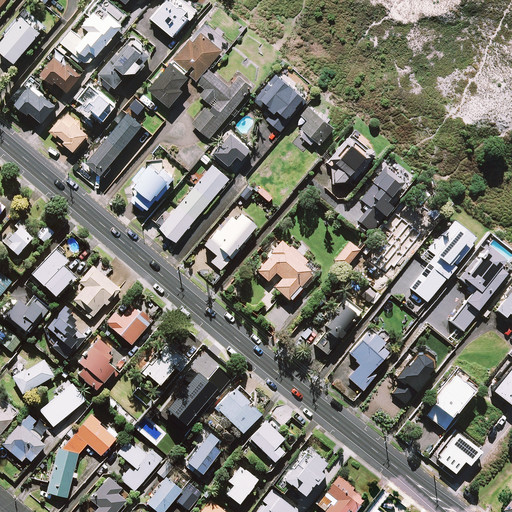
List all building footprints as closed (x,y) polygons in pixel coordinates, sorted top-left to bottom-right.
[(197,12),(183,0),(164,0),(161,4),(165,6),(154,18),(175,37),(197,12)] [(47,25),(26,8),(3,34),(6,37),(0,43),(0,46),(16,60),(47,25)] [(106,19),(96,10),(85,23),(91,29),(83,39),(72,29),(63,41),(88,63),(94,57),(88,52),(92,48),(98,54),(124,24),(111,13),(106,19)] [(174,59),(150,87),(170,104),(184,89),(180,86),(190,74),(197,81),(206,88),(201,94),(211,103),(193,123),(210,137),(254,86),(241,75),(230,87),(209,68),(208,68),(223,51),(202,33),(194,41),(191,39),(174,59)] [(147,62),(145,60),(151,52),(135,39),(132,42),(128,39),(101,71),(118,85),(131,70),(134,73),(135,71),(138,73),(147,62)] [(67,65),(56,55),(43,72),(55,82),(57,79),(69,90),(82,73),(69,63),(67,65)] [(256,99),(262,104),(266,100),(271,104),(269,106),(274,110),(271,115),(268,119),(281,130),(309,99),(279,73),(256,99)] [(25,86),(28,89),(16,103),(29,113),(30,112),(43,122),(54,109),(58,105),(39,89),(42,85),(33,77),(25,86)] [(78,100),(87,107),(92,108),(105,118),(117,103),(91,83),(78,100)] [(301,127),(296,133),(308,143),(298,154),(313,167),(344,131),(334,122),(335,121),(322,110),(321,111),(312,104),(296,123),(301,127)] [(143,124),(129,112),(89,160),(103,172),(143,124)] [(53,136),(59,141),(58,143),(62,146),(64,144),(65,143),(75,152),(90,136),(80,127),(80,122),(76,123),(67,115),(61,123),(59,121),(49,132),(53,136)] [(252,148),(233,131),(216,150),(231,163),(239,153),(244,157),(252,148)] [(325,187),(338,199),(344,199),(352,190),(345,185),(351,177),(353,179),(373,156),(350,136),(330,159),(338,167),(333,173),(335,175),(325,187)] [(284,149),(275,159),(299,180),(308,169),(305,167),(307,165),(289,150),(287,152),(284,149)] [(211,159),(205,153),(199,158),(206,164),(211,159)] [(149,160),(147,167),(144,164),(135,176),(139,179),(132,187),(137,191),(132,198),(147,211),(176,176),(164,165),(164,160),(149,160)] [(230,178),(214,164),(161,226),(177,240),(230,178)] [(388,201),(406,180),(387,165),(373,182),(374,183),(361,199),(369,206),(358,220),(370,230),(392,204),(388,201)] [(251,185),(269,201),(282,187),(264,171),(251,185)] [(253,192),(248,187),(241,195),(245,200),(253,192)] [(360,276),(380,292),(429,235),(410,219),(414,213),(405,205),(385,228),(394,235),(360,276)] [(257,226),(242,213),(236,220),(232,217),(220,230),(218,228),(205,244),(217,255),(211,262),(220,269),(257,226)] [(477,238),(454,220),(439,240),(437,238),(427,250),(421,258),(428,263),(410,288),(428,302),(477,238)] [(31,229),(22,221),(4,241),(18,254),(34,237),(28,232),(31,229)] [(54,232),(45,225),(37,235),(45,242),(54,232)] [(308,260),(283,240),(257,271),(269,280),(276,272),(282,277),(275,287),(290,300),(313,272),(304,265),(308,260)] [(360,250),(349,241),(334,261),(345,270),(360,250)] [(487,246),(461,278),(471,286),(467,290),(473,295),(452,321),(465,331),(509,276),(502,270),(508,263),(487,246)] [(68,261),(56,249),(32,273),(56,296),(75,276),(64,265),(68,261)] [(108,269),(98,260),(80,281),(86,286),(74,300),(93,316),(105,302),(107,304),(120,289),(103,274),(108,269)] [(0,294),(12,281),(0,270),(0,294)] [(376,294),(368,287),(361,295),(369,302),(376,294)] [(511,289),(496,309),(506,316),(509,312),(511,314),(511,289)] [(49,309),(34,296),(27,304),(19,298),(7,313),(30,332),(49,309)] [(358,314),(342,301),(325,324),(328,326),(315,344),(328,354),(348,327),(358,314)] [(66,305),(44,330),(49,334),(52,330),(60,337),(53,345),(66,357),(85,337),(72,326),(79,318),(82,320),(85,316),(78,310),(75,314),(66,305)] [(140,311),(132,305),(122,317),(115,311),(106,322),(132,344),(153,319),(141,309),(140,311)] [(22,340),(4,327),(0,331),(0,341),(13,351),(22,340)] [(388,345),(370,329),(349,353),(360,363),(348,377),(362,389),(376,374),(372,371),(388,352),(384,348),(388,345)] [(115,352),(99,338),(80,361),(85,366),(79,373),(97,389),(105,379),(110,383),(119,372),(107,361),(115,352)] [(158,355),(152,362),(150,360),(142,370),(147,375),(149,373),(162,384),(176,366),(181,371),(189,360),(165,341),(156,353),(158,355)] [(435,367),(434,357),(426,351),(417,352),(397,377),(402,381),(392,393),(405,404),(435,367)] [(28,362),(17,353),(9,363),(20,372),(28,362)] [(15,378),(24,394),(53,377),(44,361),(15,378)] [(190,382),(165,413),(185,429),(213,394),(216,397),(232,378),(218,366),(206,380),(197,373),(195,375),(189,371),(184,377),(190,382)] [(466,376),(456,368),(435,396),(439,399),(427,415),(444,428),(458,410),(476,386),(465,378),(466,376)] [(511,368),(492,393),(511,408),(511,368)] [(41,410),(54,427),(86,403),(73,385),(41,410)] [(252,402),(236,387),(217,407),(243,432),(261,414),(250,403),(252,402)] [(18,411),(0,396),(0,432),(0,433),(18,411)] [(480,406),(463,428),(485,444),(494,431),(498,434),(509,420),(490,405),(487,411),(480,406)] [(101,422),(92,414),(58,449),(47,491),(65,496),(79,453),(87,443),(101,454),(119,434),(110,427),(107,430),(100,423),(101,422)] [(45,444),(40,440),(47,432),(28,416),(22,424),(21,423),(3,443),(22,460),(26,456),(31,460),(45,444)] [(267,421),(251,438),(248,440),(256,448),(258,445),(275,461),(284,451),(278,445),(284,438),(267,421)] [(226,445),(209,431),(186,459),(203,472),(226,445)] [(457,436),(439,459),(458,474),(465,464),(470,468),(481,454),(457,436)] [(129,439),(117,451),(129,461),(125,466),(128,469),(121,478),(134,490),(162,458),(151,448),(146,454),(129,439)] [(326,461),(310,447),(286,478),(305,493),(316,479),(317,481),(326,470),(322,467),(326,461)] [(172,467),(166,462),(156,474),(162,479),(172,467)] [(257,480),(239,467),(228,481),(232,485),(225,494),(238,504),(257,480)] [(122,487),(110,476),(91,498),(100,506),(95,511),(115,511),(126,500),(118,492),(122,487)] [(354,488),(339,476),(316,504),(325,511),(352,511),(353,511),(359,511),(368,502),(352,489),(354,488)] [(176,499),(183,490),(167,477),(147,502),(159,511),(163,511),(175,498),(176,499)] [(183,490),(176,499),(188,509),(202,493),(190,482),(183,490)] [(265,503),(257,511),(296,511),(281,499),(283,497),(273,489),(263,501),(265,503)] [(226,511),(211,499),(200,511),(226,511)]
